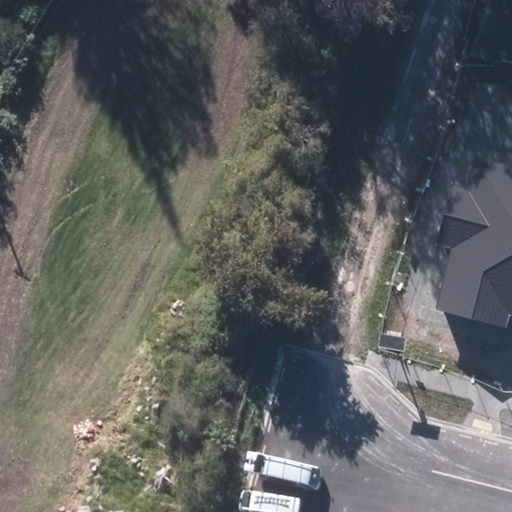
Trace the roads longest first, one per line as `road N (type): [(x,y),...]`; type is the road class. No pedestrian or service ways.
road 1 (track): [(297,447),(408,0)]
road 2 (residential): [(511,500),(297,447)]
